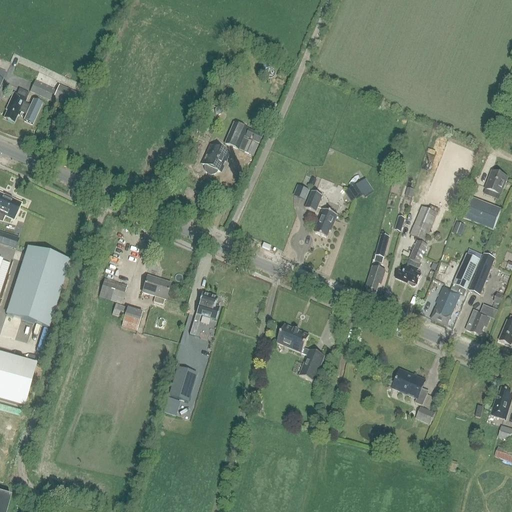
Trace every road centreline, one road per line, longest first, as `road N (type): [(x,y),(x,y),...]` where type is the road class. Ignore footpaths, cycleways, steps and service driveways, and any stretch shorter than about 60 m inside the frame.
road 1 (secondary): [(511,369),(0,146)]
road 2 (track): [(41,511),(43,495),(25,475),(30,448),(107,194)]
